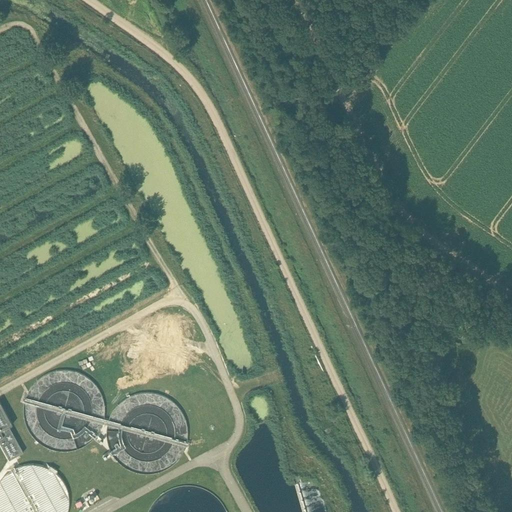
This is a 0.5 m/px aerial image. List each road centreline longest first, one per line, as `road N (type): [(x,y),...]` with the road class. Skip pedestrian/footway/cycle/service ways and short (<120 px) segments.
road 1 (track): [(394,511),(199,91),(175,64),(85,0)]
road 2 (track): [(511,297),(398,210),(296,0)]
